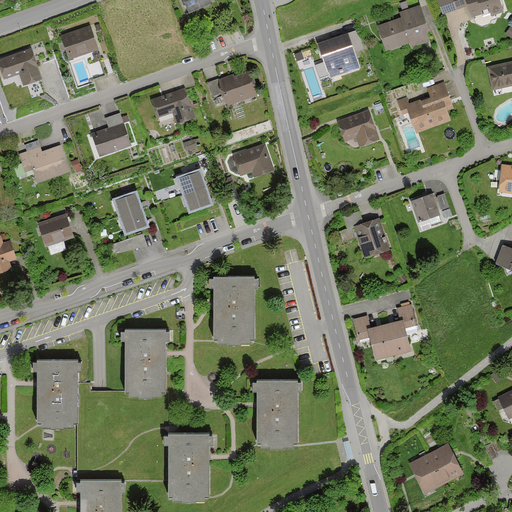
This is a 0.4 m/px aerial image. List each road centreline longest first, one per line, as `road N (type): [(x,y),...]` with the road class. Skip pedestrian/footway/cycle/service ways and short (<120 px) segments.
road 1 (residential): [(307,217),(0,323)]
road 2 (residential): [(307,217),(381,511)]
road 3 (residential): [(0,134),(268,41)]
road 4 (residential): [(268,41),(307,217)]
road 5 (residential): [(447,170),(307,217)]
road 6 (residential): [(486,154),(450,18)]
